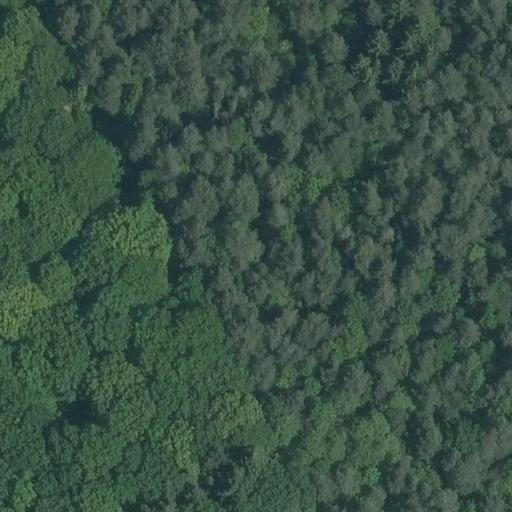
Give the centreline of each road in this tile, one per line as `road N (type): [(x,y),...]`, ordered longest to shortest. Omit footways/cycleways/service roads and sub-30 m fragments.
road 1 (track): [(2,0),(282,511)]
road 2 (unknown): [(238,430),(511,294)]
road 3 (unknown): [(0,496),(210,376)]
